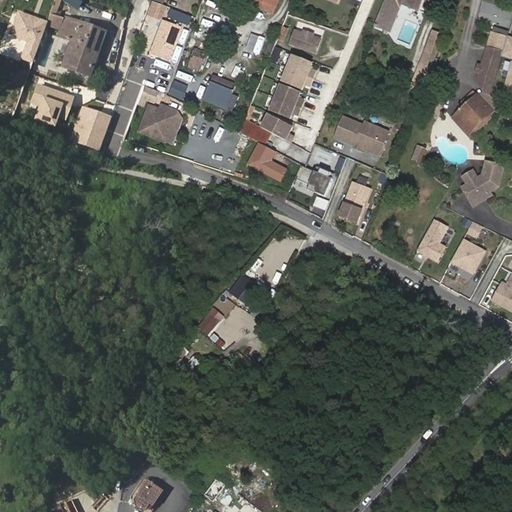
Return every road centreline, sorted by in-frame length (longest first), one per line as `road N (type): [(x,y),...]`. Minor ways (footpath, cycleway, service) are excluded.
road 1 (residential): [(511,336),(269,199),(130,155)]
road 2 (tertiary): [(511,356),(362,511)]
